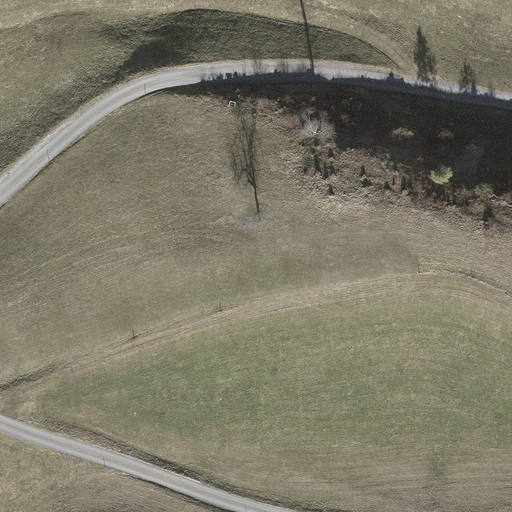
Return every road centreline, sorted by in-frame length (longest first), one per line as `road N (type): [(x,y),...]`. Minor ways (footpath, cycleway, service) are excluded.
road 1 (residential): [(511,101),(306,73),(174,79),(122,96),(0,196)]
road 2 (residential): [(0,423),(259,511)]
